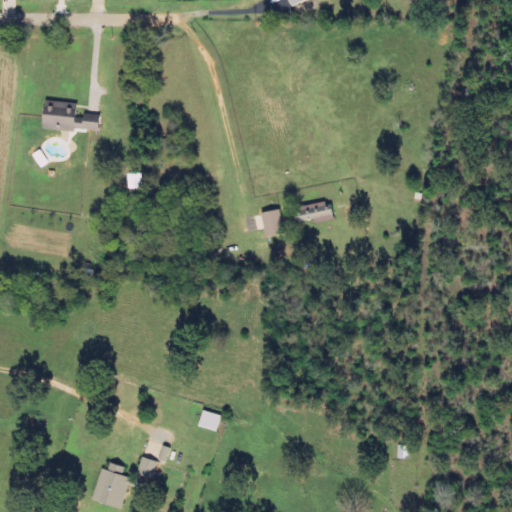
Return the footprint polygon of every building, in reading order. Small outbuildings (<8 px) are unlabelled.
[(78,105),(45,104),(44,129),(100,131),(100,120),(77,120),(78,105)] [(298,223),(334,214),(331,200),(294,209),(298,223)] [(285,233),(280,209),(262,213),(267,237),(285,233)] [(200,426),(219,430),(222,414),(203,411),(200,426)] [(159,462),(143,457),(138,475),(154,480),(159,462)] [(102,468),(93,500),(123,509),(132,478),(123,475),(126,468),(112,463),(110,471),(102,468)]
